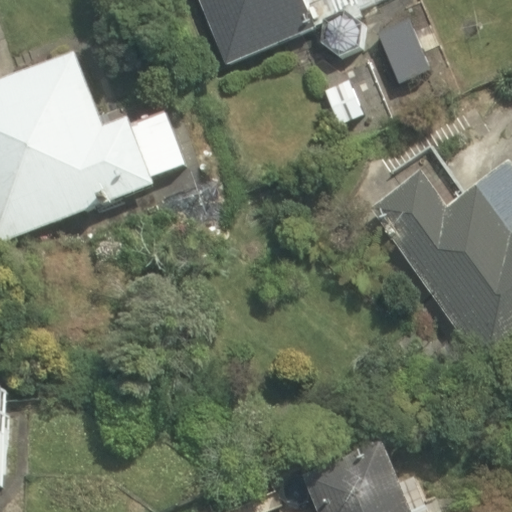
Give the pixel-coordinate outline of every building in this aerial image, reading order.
[(203,0),(231,60),(362,0),(203,0)] [(0,252),(3,259),(197,161),(166,100),(119,124),(77,41),(0,79),(0,252)] [(419,172),(365,214),(486,374),(511,354),(511,172),(505,163),(446,207),(419,172)] [(0,478),(11,479),(15,388),(0,387),(0,478)] [(398,511),(367,439),(292,472),(309,511),(398,511)]
